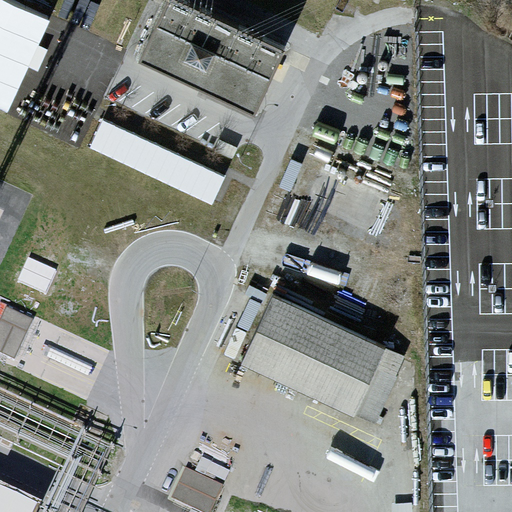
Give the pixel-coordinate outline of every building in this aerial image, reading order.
[(0,0),(0,103),(11,108),(53,8),(32,0),(0,0)] [(179,0),(173,0),(144,62),(262,117),(293,53),(179,0)] [(103,118),(91,148),(216,200),(229,171),(103,118)] [(383,343),(277,300),(248,370),(355,412),(383,343)] [(211,511),(212,511),(224,483),(187,467),(174,497),(211,511)]
